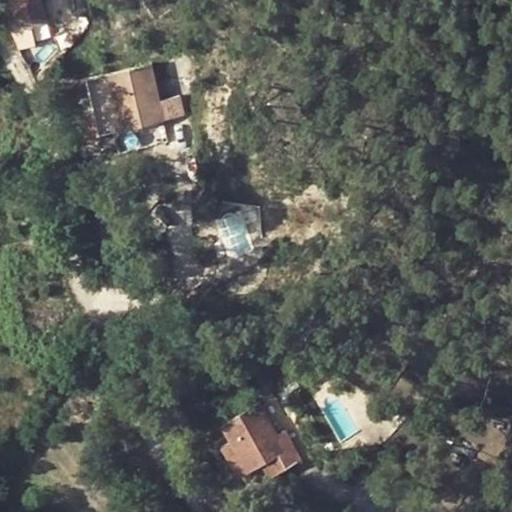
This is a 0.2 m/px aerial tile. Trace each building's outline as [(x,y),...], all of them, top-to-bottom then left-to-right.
[(3,0),(12,28),(32,23),(47,19),(42,0),(3,0)] [(151,63),(89,77),(102,133),(165,119),(151,63)] [(221,421),(231,439),(248,469),(263,461),(287,448),(279,433),(260,399),(221,421)] [(302,458),(286,429),(279,433),(287,448),(263,461),(271,475),(302,458)] [(238,475),(248,469),(231,439),(221,445),(238,475)]
